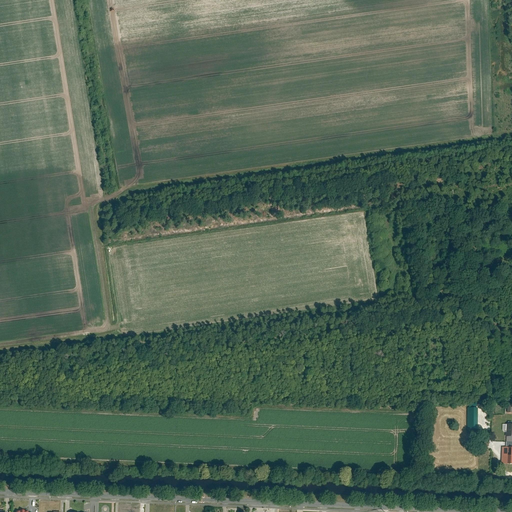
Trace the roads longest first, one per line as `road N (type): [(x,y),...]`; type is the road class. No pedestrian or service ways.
road 1 (track): [(0,458),(511,477)]
road 2 (tertiary): [(0,491),(485,511)]
road 3 (track): [(0,344),(119,328)]
